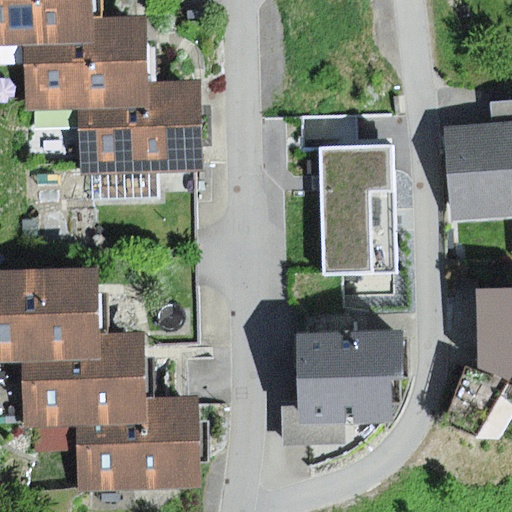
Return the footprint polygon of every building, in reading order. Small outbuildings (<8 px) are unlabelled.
[(100,0),(0,0),(0,48),(28,48),(101,46),(101,21),(100,0)] [(101,46),(28,48),(29,114),(82,112),(157,111),(157,85),(155,20),(101,21),(101,46)] [(157,111),(82,112),(83,177),(212,177),(208,85),(157,85),(157,111)] [(324,286),(415,284),(413,164),(386,165),(385,101),(298,103),(300,204),(322,204),(324,286)] [(495,128),(446,131),(452,226),(511,222),(511,103),(494,105),(495,128)] [(108,271),(0,273),(0,365),(25,366),(109,363),(108,338),(108,271)] [(511,294),(481,294),(486,372),(469,367),(446,428),(483,442),(511,396),(511,294)] [(415,336),(304,339),(306,429),(404,427),(402,388),(416,388),(415,336)] [(109,363),(25,366),(27,431),(80,430),(155,427),(154,402),(152,337),(108,338),(109,363)] [(155,427),(80,430),(80,494),(211,493),(207,401),(154,402),(155,427)]
